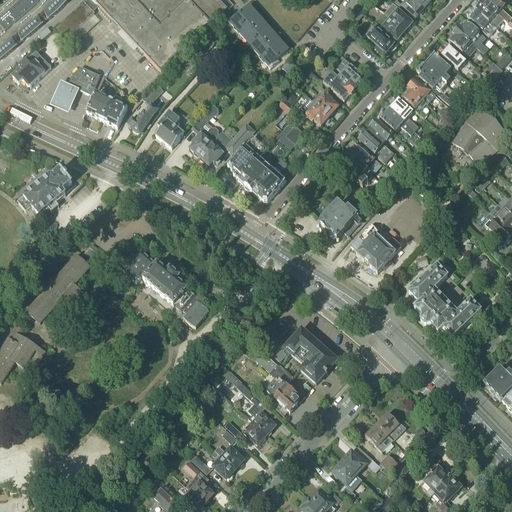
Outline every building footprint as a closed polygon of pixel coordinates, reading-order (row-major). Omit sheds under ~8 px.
[(48,22),(68,5),(63,0),(11,0),(0,10),(0,62),(16,49),(13,45),(19,40),(22,44),(42,27),(39,23),(45,18),(48,22)] [(87,0),(83,4),(93,14),(99,9),(161,74),(225,13),(213,0),(87,0)] [(407,0),(401,7),(401,8),(402,9),(416,21),(420,17),(421,16),(423,14),(423,12),(424,12),(410,0),(407,0)] [(410,0),(424,12),(427,8),(429,8),(431,5),(431,4),(432,3),(428,0),(410,0)] [(502,12),(505,9),(495,0),(486,0),(483,4),(490,11),(491,10),(498,16),(498,17),(504,23),(511,29),(511,22),(511,21),(508,18),(508,17),(502,12)] [(399,11),(402,9),(401,8),(401,7),(397,4),(396,2),(393,6),(394,7),(399,11)] [(64,42),(93,14),(83,4),(54,32),(64,42)] [(490,11),(483,4),(476,12),(483,19),(482,20),(489,26),(490,25),(497,31),(504,23),(498,17),(498,16),(491,10),(490,11)] [(384,17),(390,22),(404,35),(412,26),(400,16),(398,13),(399,12),(393,7),(384,17)] [(228,24),(236,33),(256,16),(250,8),(239,18),(237,16),(228,24)] [(492,36),(497,31),(490,25),(489,26),(482,20),(483,19),(476,12),(468,21),(483,34),(486,30),(492,36)] [(243,41),(263,23),(256,16),(236,33),(243,41)] [(396,43),(404,35),(390,22),(384,17),(375,27),(381,32),(382,31),(390,38),(396,43)] [(263,23),(243,41),(250,48),(269,30),(263,23)] [(466,24),(457,34),(471,47),(471,46),(476,51),(477,51),(482,56),(483,56),(486,52),(481,47),(485,42),(480,37),(473,31),(466,24)] [(256,55),(276,38),(269,30),(250,48),(256,55)] [(367,39),(371,43),(374,46),(372,48),(379,54),(377,55),(381,58),(384,54),(386,56),(394,46),(379,34),(375,30),(367,39)] [(201,41),(211,50),(220,40),(210,31),(201,41)] [(450,45),(463,56),(462,57),(468,61),(477,51),(476,51),(471,46),(471,47),(457,34),(449,44),(450,45)] [(498,37),(497,38),(506,46),(509,42),(507,40),(500,34),(498,37)] [(276,38),(256,55),(263,63),(282,45),(276,38)] [(278,62),(288,53),(282,45),(263,63),(271,72),(279,64),(278,62)] [(456,72),(458,74),(466,65),(447,48),(444,51),(442,51),(439,54),(439,57),(456,72)] [(22,74),(14,82),(17,86),(19,88),(21,87),(25,91),(27,90),(28,90),(30,90),(31,90),(37,85),(45,77),(52,71),(37,55),(36,55),(27,63),(28,63),(23,68),(20,71),(21,73),(22,74)] [(446,80),(451,74),(435,59),(426,69),(446,87),(447,88),(450,84),(446,80)] [(353,94),(362,84),(355,77),(358,74),(342,60),(338,64),(342,67),(336,73),(341,77),(338,81),(353,94)] [(287,75),(294,68),(287,62),(281,70),(287,75)] [(500,62),(496,67),(500,71),(504,66),(500,62)] [(421,68),(416,74),(417,74),(421,78),(420,80),(419,81),(433,94),(435,91),(440,95),(446,87),(426,69),(423,67),(421,68)] [(100,78),(81,70),(73,78),(72,77),(72,78),(68,88),(78,92),(91,98),(91,99),(100,78)] [(498,78),(495,75),(493,73),(487,81),(492,85),(498,78)] [(307,78),(316,86),(319,82),(311,74),(307,78)] [(353,94),(338,81),(332,75),(323,86),(344,104),(353,94)] [(457,76),(454,79),(459,84),(462,80),(457,76)] [(481,97),(492,85),(487,81),(476,93),(481,97)] [(409,91),(408,91),(423,104),(426,108),(435,99),(431,95),(417,82),(412,87),(411,87),(409,89),(409,91)] [(69,113),(78,92),(68,88),(63,86),(54,107),(69,113)] [(143,102),(143,103),(148,108),(163,94),(157,88),(143,102)] [(402,101),(415,113),(423,104),(408,91),(403,97),(404,98),(402,101)] [(310,102),(329,120),(330,119),(331,118),(332,118),(334,115),(335,114),(338,110),(331,104),(333,102),(326,96),(324,94),(323,96),(321,94),(312,104),(310,102)] [(112,104),(101,99),(97,97),(87,117),(96,121),(96,122),(102,125),(112,104)] [(452,105),(443,97),(439,100),(449,109),(452,105)] [(143,103),(143,102),(139,98),(128,110),(132,114),(143,103)] [(112,104),(102,125),(108,128),(109,127),(118,132),(127,112),(119,108),(121,104),(114,101),(112,104)] [(294,111),(287,105),(284,102),(279,108),(288,116),(294,111)] [(305,114),(303,116),(313,125),(314,123),(321,129),(329,120),(310,102),(301,111),(305,114)] [(413,116),(397,102),(388,111),(404,125),(414,134),(419,130),(409,120),(413,116)] [(199,160),(200,160),(214,144),(222,135),(222,134),(219,138),(218,137),(218,133),(215,130),(212,131),(207,126),(213,119),(216,119),(218,116),(218,112),(214,108),(191,133),(199,139),(192,146),(194,148),(190,152),(194,155),(194,157),(197,160),(199,160)] [(132,122),(128,127),(129,128),(133,131),(132,132),(134,133),(134,135),(136,137),(138,136),(139,137),(140,137),(145,130),(148,131),(150,128),(148,126),(153,118),(157,113),(151,109),(147,114),(141,121),(136,117),(133,122),(132,122)] [(414,134),(404,125),(388,111),(380,121),(395,135),(400,129),(410,138),(414,134)] [(496,132),(488,124),(489,120),(477,112),(466,124),(467,126),(463,131),(462,131),(453,146),(463,153),(465,153),(469,156),(469,159),(477,169),(491,158),(491,157),(495,152),(497,153),(508,141),(499,129),(496,132)] [(172,152),(184,137),(178,132),(180,129),(176,126),(179,122),(170,114),(158,128),(162,131),(156,139),(172,152)] [(448,123),(452,127),(459,119),(454,115),(448,123)] [(368,134),(383,148),(392,138),(376,124),(371,131),(368,134)] [(289,137),(295,129),(291,125),(284,133),(289,137)] [(227,151),(234,158),(248,142),(248,141),(255,133),(246,126),(231,143),(222,135),(214,144),(200,160),(200,161),(200,163),(203,165),(205,165),(209,168),(213,165),(214,166),(216,164),(217,166),(220,163),(218,162),(223,156),(222,156),(227,151)] [(438,134),(443,138),(449,132),(443,127),(438,134)] [(304,137),(295,129),(289,137),(286,140),(295,148),(304,137)] [(394,157),(383,148),(368,134),(365,138),(359,144),(385,167),(394,157)] [(439,143),(433,139),(428,144),(434,149),(439,143)] [(233,164),(226,172),(239,183),(260,160),(261,159),(262,158),(266,152),(253,140),(250,143),(244,150),(245,150),(233,164)] [(423,146),(416,154),(423,160),(429,152),(423,146)] [(349,155),(350,158),(370,176),(372,178),(381,168),(374,161),(373,162),(358,149),(355,153),(352,152),(349,155)] [(252,196),(253,196),(274,172),(266,166),(265,167),(261,164),(264,160),(262,158),(261,159),(260,160),(239,183),(245,189),(245,193),(248,196),(251,195),(252,196)] [(347,166),(342,171),(362,190),(368,184),(368,183),(372,178),(370,176),(350,158),(346,162),(347,166)] [(422,163),(416,158),(411,164),(416,169),(422,163)] [(498,175),(508,165),(508,164),(503,160),(493,171),(498,175)] [(274,172),(253,196),(264,206),(267,206),(272,201),(283,188),(283,187),(287,184),(279,177),(287,169),(287,167),(282,163),(278,168),(274,172)] [(403,184),(411,175),(406,169),(397,179),(403,184)] [(72,185),(61,172),(52,180),(51,179),(41,187),(41,186),(37,186),(34,189),(33,192),(33,193),(24,200),(24,201),(19,205),(26,214),(32,210),(39,219),(49,211),(51,215),(59,209),(56,205),(66,198),(62,193),(72,185)] [(391,184),(397,189),(401,185),(396,179),(391,184)] [(485,180),(477,188),(481,193),(489,185),(485,180)] [(365,192),(360,198),(364,201),(360,205),(368,213),(372,208),(376,212),(381,206),(379,204),(370,196),(365,192)] [(372,194),(370,196),(379,204),(381,206),(386,201),(378,195),(372,194)] [(362,223),(341,204),(338,206),(319,227),(319,228),(319,231),(323,235),(327,235),(327,234),(331,237),(329,239),(334,244),(336,242),(339,242),(344,236),(347,239),(362,223)] [(511,205),(511,204),(503,213),(509,219),(511,218),(511,219),(511,205)] [(489,216),(495,222),(501,228),(503,227),(505,229),(505,230),(510,235),(511,233),(511,219),(511,218),(509,219),(503,213),(497,208),(489,216)] [(94,214),(89,219),(95,224),(99,219),(94,214)] [(499,249),(503,249),(511,239),(511,237),(510,235),(505,230),(505,229),(503,227),(501,228),(495,222),(489,216),(485,220),(488,223),(483,228),(498,242),(497,244),(497,247),(499,249)] [(441,227),(447,233),(454,225),(448,219),(441,227)] [(454,225),(446,233),(455,241),(466,229),(457,221),(454,225)] [(377,276),(395,257),(374,237),(377,233),(371,227),(351,249),(358,256),(356,258),(377,276)] [(110,260),(92,246),(83,256),(102,270),(110,260)] [(52,268),(60,259),(54,254),(46,263),(52,268)] [(156,268),(141,256),(136,262),(133,259),(129,263),(128,262),(125,267),(129,270),(123,277),(137,289),(143,281),(144,282),(143,283),(144,284),(145,284),(173,307),(172,308),(174,309),(174,308),(181,315),(183,313),(187,317),(184,321),(186,324),(193,330),(196,331),(209,315),(207,312),(201,307),(206,301),(198,294),(195,298),(187,292),(188,292),(178,283),(180,280),(170,271),(167,275),(157,266),(156,268)] [(428,267),(425,258),(415,262),(418,271),(428,267)] [(73,289),(89,271),(76,259),(56,283),(54,281),(45,290),(48,292),(27,315),(40,326),(56,309),(73,324),(90,304),(95,308),(103,299),(94,290),(85,299),(73,289)] [(456,316),(434,292),(447,279),(437,268),(409,295),(419,306),(414,310),(422,318),(421,319),(421,323),(426,328),(430,327),(438,335),(442,331),(452,341),(480,314),(470,303),(456,316)] [(290,346),(270,327),(256,343),(280,365),(285,359),(282,356),(286,353),(304,369),(300,373),(316,387),(325,376),(327,378),(328,376),(327,375),(333,368),(333,367),(337,363),(308,338),(308,337),(302,332),(290,346)] [(0,356),(0,380),(4,383),(15,365),(32,376),(45,356),(21,341),(21,340),(20,339),(24,333),(16,328),(7,343),(8,343),(4,350),(0,356)] [(249,348),(242,355),(248,360),(255,353),(249,348)] [(299,405),(303,401),(287,387),(293,380),(263,354),(262,356),(255,363),(275,381),(265,393),(274,402),(269,407),(284,419),(288,415),(290,416),(297,408),(297,407),(299,405)] [(501,404),(511,393),(511,374),(504,367),(500,372),(500,371),(484,387),(501,404)] [(237,390),(236,390),(254,407),(247,414),(251,418),(248,422),(247,422),(249,423),(252,426),(253,426),(266,439),(267,438),(269,438),(271,436),(271,435),(271,433),(273,431),(275,429),(261,417),(260,416),(262,414),(261,414),(267,408),(241,385),(237,390)] [(511,393),(501,404),(503,406),(511,414),(511,393)] [(398,427),(388,416),(377,428),(388,439),(393,444),(406,431),(400,426),(398,427)] [(241,435),(229,424),(224,429),(237,440),(241,435)] [(243,433),(242,435),(243,435),(257,448),(259,446),(261,444),(262,444),(264,444),(266,442),(266,440),(265,439),(266,439),(253,426),(252,426),(250,429),(247,432),(247,431),(246,430),(243,433)] [(377,428),(365,439),(382,456),(393,444),(388,439),(377,428)] [(420,429),(414,435),(419,440),(425,434),(420,429)] [(231,447),(235,442),(226,434),(222,439),(231,447)] [(218,449),(214,453),(221,460),(235,472),(238,469),(241,469),(244,466),(243,464),(244,463),(233,453),(232,452),(230,451),(225,456),(218,449)] [(214,453),(211,457),(215,461),(214,462),(217,465),(212,470),(220,476),(226,482),(227,482),(229,482),(232,479),(232,476),(235,472),(221,460),(214,453)] [(341,462),(341,463),(342,464),(342,465),(343,465),(342,466),(355,478),(365,468),(351,456),(347,460),(346,460),(345,459),(344,459),(343,460),(342,460),(342,461),(341,462)] [(157,462),(161,466),(165,461),(161,457),(157,462)] [(206,478),(211,472),(196,458),(191,464),(206,478)] [(389,476),(398,466),(388,458),(380,467),(389,476)] [(380,470),(371,462),(366,468),(375,476),(380,470)] [(396,472),(402,479),(411,470),(405,463),(396,472)] [(334,474),(333,476),(342,484),(346,488),(351,493),(361,483),(355,478),(342,466),(337,471),(337,470),(336,470),(335,470),(335,471),(334,471),(334,472),(333,472),(333,473),(334,473),(334,474)] [(435,495),(435,496),(451,480),(451,479),(449,480),(435,466),(429,473),(432,476),(432,477),(432,478),(425,485),(430,491),(425,495),(430,499),(435,495)] [(451,480),(435,496),(442,502),(438,506),(443,511),(453,511),(446,505),(462,490),(451,480)] [(394,481),(388,489),(393,492),(398,485),(394,481)] [(188,493),(204,507),(204,506),(206,506),(209,503),(208,501),(212,497),(197,483),(188,493)] [(150,489),(157,495),(172,508),(179,501),(162,486),(160,487),(153,486),(150,489)] [(350,503),(354,498),(346,490),(341,495),(350,503)] [(320,492),(311,502),(321,511),(330,511),(331,511),(336,506),(337,508),(339,506),(342,503),(336,497),(331,502),(320,492)] [(203,507),(204,507),(188,493),(180,502),(190,511),(200,511),(201,511),(203,509),(203,507)] [(170,511),(173,510),(172,508),(157,495),(153,500),(160,506),(160,509),(163,511),(170,511)] [(305,508),(301,511),(321,511),(311,502),(309,501),(306,501),(303,504),(303,507),(305,508)] [(342,509),(339,511),(348,511),(351,509),(343,501),(342,503),(339,506),(342,509)]
